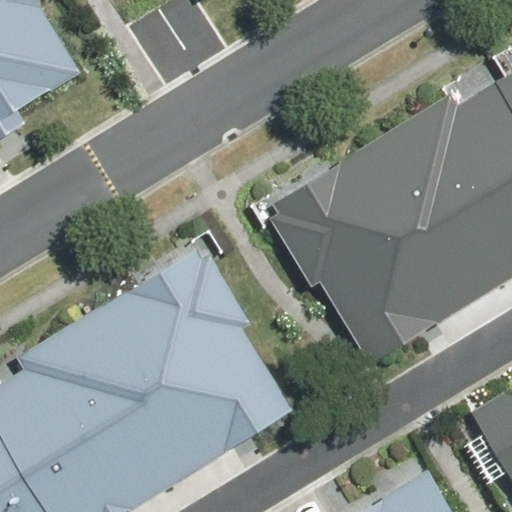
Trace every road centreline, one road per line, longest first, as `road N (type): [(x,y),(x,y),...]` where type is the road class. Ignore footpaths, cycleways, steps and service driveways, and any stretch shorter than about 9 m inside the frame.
road 1 (residential): [(0,218),(347,0)]
road 2 (residential): [(511,339),(225,511)]
